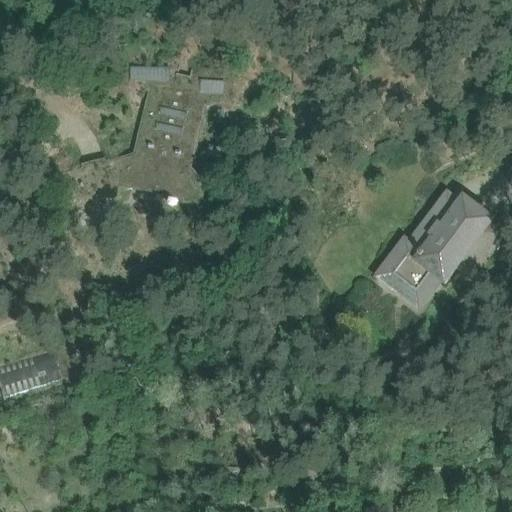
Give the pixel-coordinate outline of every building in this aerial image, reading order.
[(135,156),(119,160),(55,173),(63,208),(132,189),(199,205),(205,180),(192,170),(207,107),(219,104),(223,89),(190,81),(190,78),(177,76),(177,78),(143,70),(140,85),(150,93),(135,156)] [(500,236),(448,196),(411,245),(406,241),(378,278),(418,308),(439,280),(445,285),(458,268),(469,276),(500,236)] [(75,216),(60,220),(63,232),(78,228),(75,216)] [(64,380),(55,351),(0,367),(0,381),(5,398),(64,380)] [(511,490),(502,492),(504,511),(505,511),(511,511),(511,490)]
